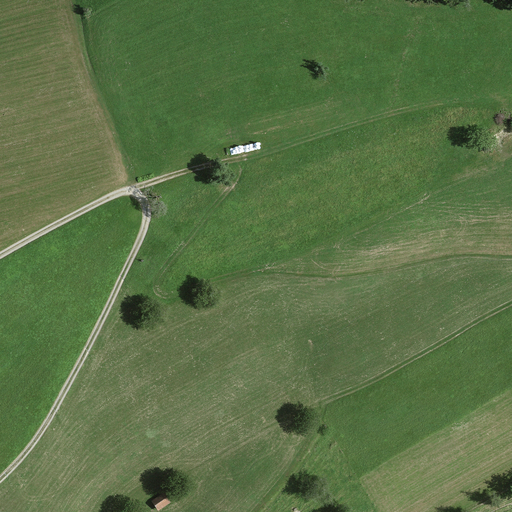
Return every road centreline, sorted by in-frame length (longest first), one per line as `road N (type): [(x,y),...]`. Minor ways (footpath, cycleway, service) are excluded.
road 1 (track): [(0,255),(122,191),(136,192),(147,212),(52,412),(0,479)]
road 2 (track): [(511,301),(314,404)]
road 3 (track): [(129,190),(263,154)]
